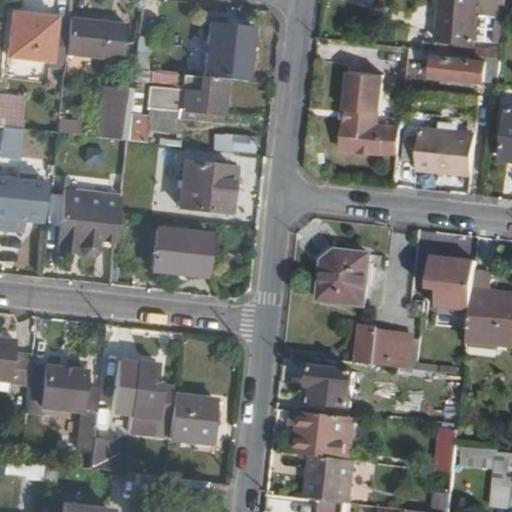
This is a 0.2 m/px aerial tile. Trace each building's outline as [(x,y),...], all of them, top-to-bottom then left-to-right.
[(443,0),(440,36),(475,40),(480,0),(495,0),(509,2),(508,0),(443,0)] [(13,14),(7,57),(50,62),(65,64),(66,53),(69,29),(56,28),(57,20),(13,14)] [(69,29),(66,53),(123,59),(127,24),(70,18),(70,21),(69,29)] [(57,20),(56,28),(69,29),(70,21),(57,20)] [(210,21),(204,78),(228,80),(248,83),(255,27),(210,21)] [(139,38),(135,70),(147,71),(149,53),(152,54),(154,40),(139,38)] [(502,59),(503,52),(474,48),(473,56),(502,59)] [(7,57),(4,84),(48,89),(50,62),(7,57)] [(437,57),(435,76),(500,83),(502,64),(437,57)] [(399,155),(403,128),(380,126),(385,76),(350,73),(346,110),(348,110),(346,123),(345,122),(343,139),(348,140),(354,146),(353,151),(360,153),(360,154),(376,156),(376,154),(384,155),(384,153),(399,155)] [(150,86),(148,106),(224,115),(228,80),(204,78),(185,76),(183,91),(150,86)] [(102,107),(99,140),(127,143),(130,120),(131,110),(133,91),(104,88),(102,107)] [(23,100),(0,97),(0,128),(20,130),(23,100)] [(130,120),(127,143),(142,144),(145,121),(130,120)] [(57,127),(57,135),(77,137),(78,129),(57,127)] [(0,128),(0,158),(6,159),(9,130),(0,128)] [(422,130),(417,172),(473,178),(478,137),(422,130)] [(348,140),(343,139),(341,150),(353,151),(354,146),(348,140)] [(182,164),(177,209),(227,214),(233,170),(182,164)] [(0,178),(0,220),(41,225),(45,184),(34,183),(35,172),(18,170),(17,181),(0,178)] [(125,204),(150,205),(151,173),(127,172),(125,204)] [(100,242),(115,244),(119,210),(64,203),(58,248),(78,250),(83,258),(93,259),(98,255),(100,242)] [(158,229),(153,270),(175,272),(176,268),(208,271),(211,235),(158,229)] [(324,263),(320,301),(366,306),(372,256),(338,252),(324,263)] [(477,273),(479,262),(434,256),(430,289),(440,290),(438,308),(473,312),(477,273)] [(176,268),(175,272),(207,276),(208,271),(176,268)] [(473,312),(469,342),(511,346),(511,295),(492,293),(494,275),(477,273),(473,312)] [(362,326),(357,363),(375,365),(379,331),(379,328),(362,326)] [(379,331),(375,365),(410,369),(414,335),(379,331)] [(0,339),(0,381),(30,384),(32,369),(34,358),(19,356),(20,342),(0,339)] [(136,364),(131,418),(158,421),(162,387),(155,386),(158,366),(136,364)] [(312,368),(308,401),(354,407),(358,373),(312,368)] [(30,384),(27,413),(42,415),(43,408),(81,413),(77,452),(92,454),(93,440),(99,391),(84,390),(86,375),(32,369),(30,384)] [(175,396),(170,437),(212,442),(216,400),(175,396)] [(303,427),(300,455),(315,457),(350,461),(354,418),(299,412),(298,426),(303,427)] [(158,421),(131,418),(129,433),(156,436),(158,421)] [(442,428),(438,471),(439,471),(455,472),(458,443),(459,430),(442,428)] [(92,454),(90,469),(127,473),(129,460),(118,459),(119,443),(93,440),(92,454)] [(71,451),(69,468),(90,469),(92,454),(77,452),(71,451)] [(511,453),(500,452),(496,488),(511,489),(511,453)] [(315,457),(310,498),(322,499),(346,502),(352,502),(357,461),(350,461),(315,457)] [(44,465),(42,485),(55,486),(57,466),(44,465)] [(439,471),(434,511),(450,511),(455,472),(439,471)] [(135,475),(133,491),(172,495),(174,479),(166,478),(135,475)] [(174,479),(172,495),(206,499),(208,482),(174,479)] [(322,499),(320,511),(344,511),(346,502),(322,499)]
